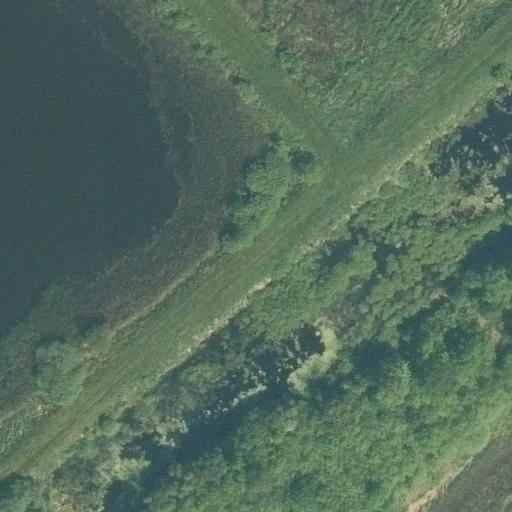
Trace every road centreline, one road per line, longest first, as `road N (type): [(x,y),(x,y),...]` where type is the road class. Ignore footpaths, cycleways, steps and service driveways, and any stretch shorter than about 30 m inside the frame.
road 1 (track): [(334,168),(0,476)]
road 2 (track): [(190,0),(334,168),(511,18)]
